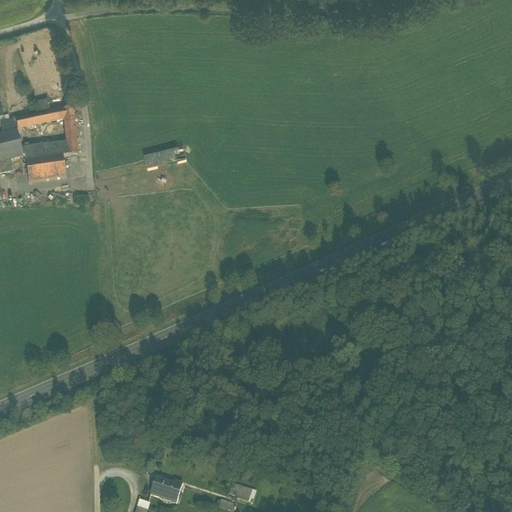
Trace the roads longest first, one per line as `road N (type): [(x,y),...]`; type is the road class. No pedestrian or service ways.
road 1 (primary): [(0,409),(511,179)]
road 2 (track): [(391,0),(336,12),(163,6),(58,15)]
